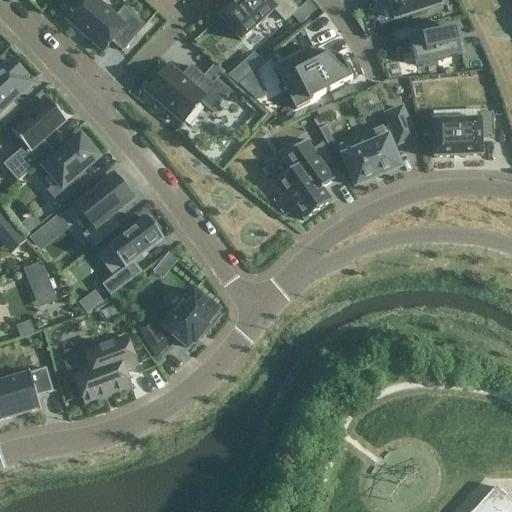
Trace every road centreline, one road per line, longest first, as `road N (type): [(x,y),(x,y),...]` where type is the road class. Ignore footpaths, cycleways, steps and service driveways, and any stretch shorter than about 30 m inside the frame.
road 1 (residential): [(0,457),(116,432),(156,413),(207,376),(258,309)]
road 2 (residential): [(98,112),(258,309)]
road 3 (residential): [(511,193),(412,193),(335,233),(309,268)]
road 4 (residential): [(309,268),(421,235),(511,247)]
road 5 (residential): [(98,112),(201,0)]
road 6 (residential): [(0,6),(98,112)]
